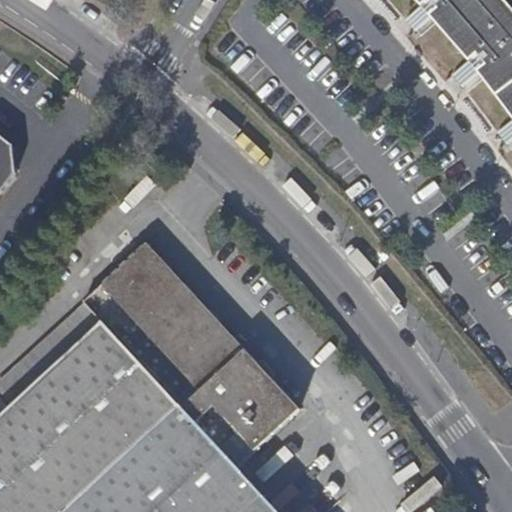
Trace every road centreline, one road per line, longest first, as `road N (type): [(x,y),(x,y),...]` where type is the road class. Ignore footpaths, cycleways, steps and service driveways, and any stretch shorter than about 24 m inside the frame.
road 1 (residential): [(504,492),(329,269),(151,84)]
road 2 (residential): [(151,84),(24,0)]
